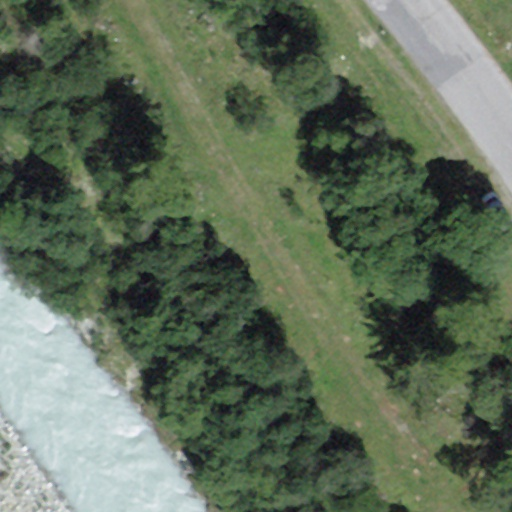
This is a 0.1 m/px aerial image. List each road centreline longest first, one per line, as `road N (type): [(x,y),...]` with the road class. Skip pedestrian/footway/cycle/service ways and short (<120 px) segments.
road 1 (track): [(131,0),(215,165),(451,511)]
road 2 (unclassified): [(404,0),(511,134)]
